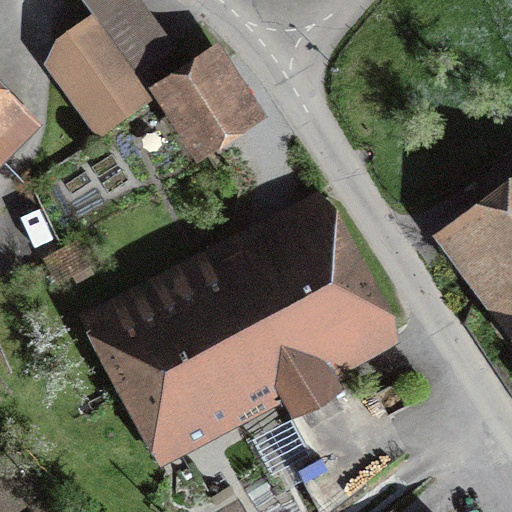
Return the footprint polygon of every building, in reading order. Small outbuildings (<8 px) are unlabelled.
[(37,54),(100,119),(144,77),(81,12),(37,54)] [(210,48),(165,74),(204,140),(249,114),(210,48)] [(0,176),(51,128),(0,73),(0,176)] [(511,186),(460,224),(511,295),(511,186)] [(139,383),(362,259),(322,189),(100,313),(139,383)] [(362,259),(139,383),(183,461),(405,337),(362,259)] [(344,386),(299,411),(317,454),(301,465),(327,511),(334,511),(410,458),(382,394),(344,386)]
